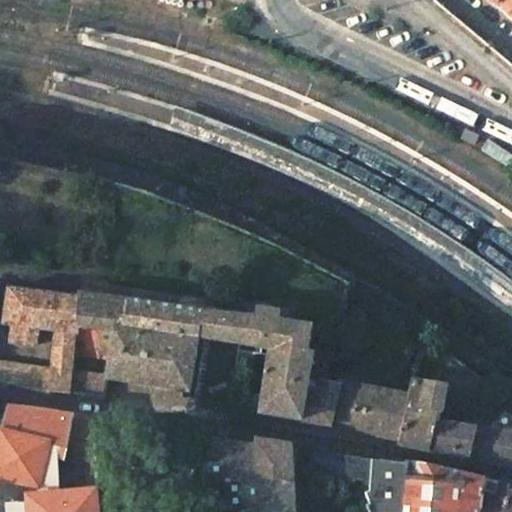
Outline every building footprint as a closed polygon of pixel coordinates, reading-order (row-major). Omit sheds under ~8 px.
[(511,0),(495,0),(493,3),(511,19),(511,0)] [(476,283),(511,310),(511,282),(500,274),(418,222),(341,180),(273,149),(226,129),(220,147),(276,171),(334,196),(402,234),(476,283)] [(112,355),(115,333),(121,334),(126,302),(77,294),(77,298),(7,289),(3,324),(12,326),(37,329),(54,331),(77,334),(75,350),(109,355),(112,355)] [(345,297),(339,322),(354,330),(363,308),(345,297)] [(115,333),(112,355),(109,355),(105,377),(105,379),(107,380),(184,394),(184,396),(187,397),(196,338),(225,343),(269,351),(258,414),(300,421),(305,391),(311,354),(305,352),(309,334),(310,329),(276,323),(277,317),(274,313),(260,311),(257,314),(256,319),(200,313),(195,313),(126,302),(121,334),(115,333)] [(10,342),(35,345),(37,329),(12,326),(10,342)] [(51,369),(72,372),(74,357),(75,350),(77,334),(54,331),(51,369)] [(202,405),(215,407),(225,343),(196,338),(187,397),(197,398),(202,405)] [(79,373),(72,372),(51,369),(0,361),(0,384),(16,386),(47,393),(50,393),(53,393),(58,392),(104,399),(107,380),(105,379),(105,377),(79,373)] [(300,421),(332,427),(333,420),(332,420),(338,385),(322,381),(319,393),(305,391),(300,421)] [(408,397),(338,383),(338,385),(332,420),(333,420),(361,431),(370,436),(397,441),(408,397)] [(439,387),(411,383),(408,397),(397,441),(397,444),(428,451),(437,423),(444,393),(445,393),(446,387),(440,386),(439,387)] [(72,416),(9,404),(0,433),(0,479),(37,486),(44,456),(64,460),(96,467),(92,418),(72,416)] [(475,430),(437,423),(428,451),(468,459),(475,430)] [(291,511),(289,447),(254,442),(171,430),(169,441),(207,447),(208,462),(199,463),(204,500),(206,503),(207,504),(209,505),(215,505),(214,511),(291,511)] [(511,435),(475,430),(468,459),(511,466),(511,435)] [(368,487),(377,487),(375,460),(362,458),(337,454),(317,451),(319,454),(321,462),(323,470),(325,478),(328,481),(337,483),(345,487),(352,484),(358,482),(368,487)] [(377,487),(378,511),(475,511),(480,482),(404,464),(375,460),(377,487)] [(299,467),(298,469),(298,470),(299,471),(306,474),(308,474),(315,472),(316,469),(316,467),(314,464),(307,463),(300,465),(299,467)] [(501,511),(505,488),(480,482),(475,511),(501,511)] [(511,511),(511,489),(505,488),(501,511),(511,511)]
